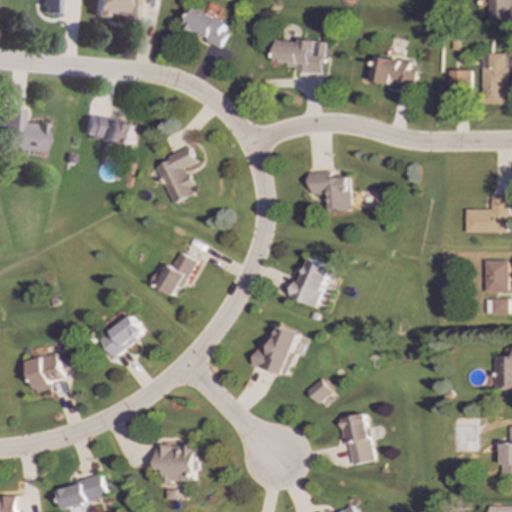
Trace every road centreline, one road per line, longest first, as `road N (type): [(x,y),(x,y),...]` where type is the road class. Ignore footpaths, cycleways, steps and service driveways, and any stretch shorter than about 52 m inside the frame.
road 1 (residential): [(251,145),(213,103),(154,76),(0,60),(40,445),(91,428),(165,384),(217,326),(257,251),(264,210),(251,145)]
road 2 (residential): [(511,142),(429,144),(343,126),(251,145)]
road 3 (residential): [(184,367),(271,456)]
